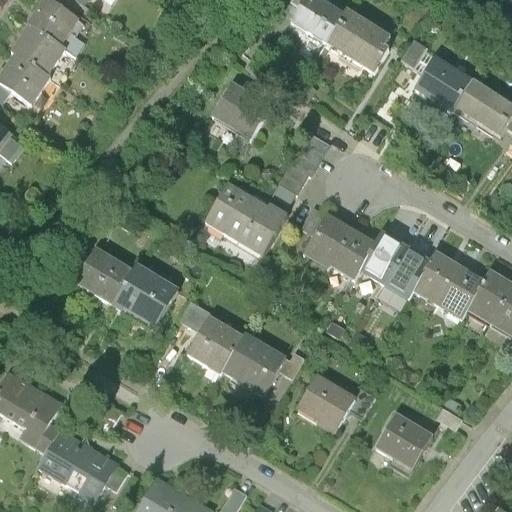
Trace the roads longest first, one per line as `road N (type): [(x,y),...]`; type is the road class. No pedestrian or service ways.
road 1 (residential): [(511,255),(423,204),(364,182)]
road 2 (residential): [(316,511),(221,453),(173,435)]
road 3 (residential): [(511,415),(441,511)]
